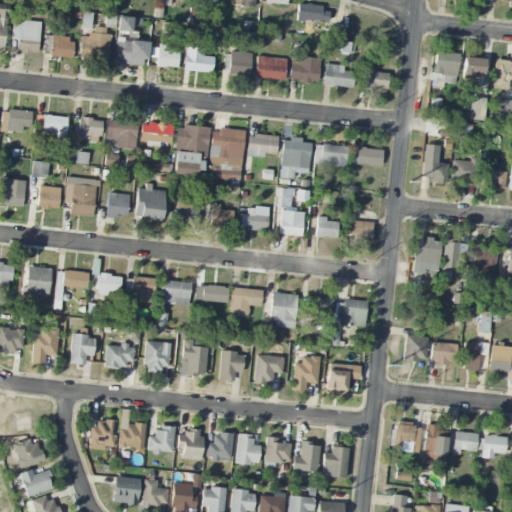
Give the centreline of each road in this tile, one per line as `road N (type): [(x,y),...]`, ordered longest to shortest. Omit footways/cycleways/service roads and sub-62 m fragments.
road 1 (residential): [(418,0),(362,511)]
road 2 (residential): [(405,125),(0,80)]
road 3 (residential): [(388,277),(0,234)]
road 4 (residential): [(0,379),(373,422)]
road 5 (residential): [(511,33),(416,24),(366,0)]
road 6 (residential): [(377,393),(511,406)]
road 7 (residential): [(92,511),(63,434),(65,389)]
